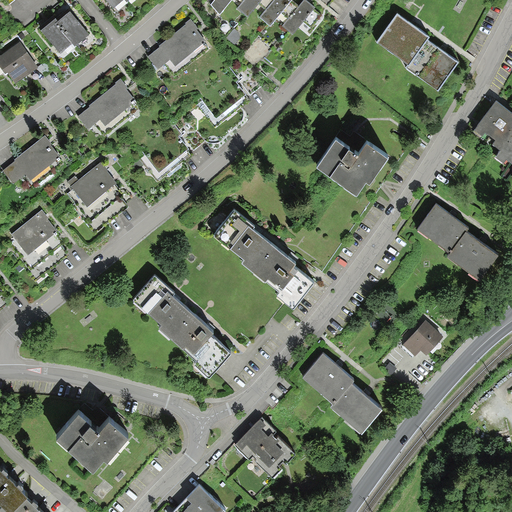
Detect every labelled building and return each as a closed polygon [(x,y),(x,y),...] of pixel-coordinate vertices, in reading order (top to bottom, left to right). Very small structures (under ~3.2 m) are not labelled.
[(104,0),(114,13),(130,0),(104,0)] [(293,35),(305,20),(312,25),(320,16),(314,10),(317,7),(311,2),(308,0),(304,0),(298,8),(291,2),(292,0),(213,0),(210,3),(220,12),(231,0),(242,0),(236,8),(247,17),(260,1),(267,7),(260,15),(271,24),(282,12),(289,17),(282,25),(293,35)] [(375,40),(412,64),(431,35),(395,11),(375,40)] [(58,23),(76,46),(88,37),(70,13),(58,23)] [(56,20),(41,32),(59,55),(74,43),(56,20)] [(157,70),(167,62),(174,71),(205,44),(198,36),(201,34),(190,20),(174,33),(160,44),(146,56),(157,70)] [(461,58),(430,38),(409,70),(440,90),(461,58)] [(0,54),(0,67),(13,86),(38,68),(19,41),(0,54)] [(216,126),(251,97),(245,89),(235,78),(229,70),(194,100),(216,126)] [(88,129),(98,121),(105,130),(136,103),(129,96),(132,94),(121,80),(105,92),(92,103),(77,116),(88,129)] [(511,139),(511,111),(496,100),(476,129),(506,149),(511,139)] [(156,180),(191,150),(186,144),(177,133),(169,124),(134,154),(156,180)] [(14,184),(24,176),(31,184),(62,158),(55,150),(58,148),(46,134),(31,147),(14,160),(3,170),(14,184)] [(365,141),(359,151),(333,136),(316,164),(364,193),(373,179),(378,183),(394,158),(365,141)] [(511,140),(502,156),(511,163),(511,140)] [(101,162),(66,189),(95,227),(130,200),(122,190),(115,181),(107,170),(101,162)] [(418,227),(453,252),(451,255),(486,281),(504,256),(469,231),(471,228),(436,203),(418,227)] [(235,210),(213,235),(298,304),(319,279),(235,210)] [(41,211),(10,235),(40,274),(71,250),(65,241),(56,230),(47,219),(41,211)] [(155,275),(132,300),(213,374),(235,349),(155,275)] [(0,304),(10,297),(2,287),(0,284),(0,304)] [(432,325),(431,325),(425,320),(403,343),(416,355),(421,349),(428,355),(445,337),(432,325)] [(303,377),(337,403),(335,406),(369,433),(388,410),(354,383),(356,380),(322,353),(303,377)] [(86,402),(81,406),(89,414),(94,409),(86,402)] [(123,448),(130,441),(102,415),(95,422),(80,409),(57,435),(99,474),(123,448)] [(262,419),(236,446),(268,476),(294,450),(262,419)] [(15,511),(30,496),(0,466),(0,502),(9,511),(15,511)] [(226,511),(227,511),(202,484),(171,511),(226,511)] [(43,511),(29,498),(15,511),(43,511)]
